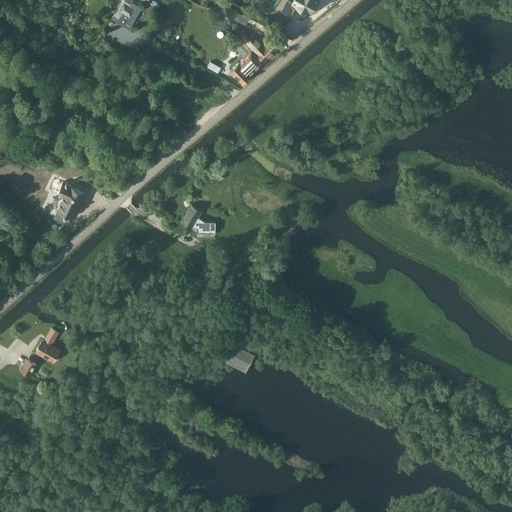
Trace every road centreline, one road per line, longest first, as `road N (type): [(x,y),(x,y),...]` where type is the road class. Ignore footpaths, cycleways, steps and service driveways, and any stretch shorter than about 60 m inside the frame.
road 1 (tertiary): [(0,308),(354,0)]
road 2 (unknown): [(168,159),(0,58)]
